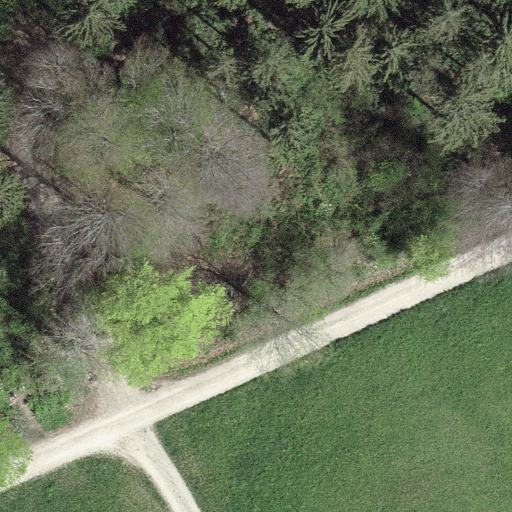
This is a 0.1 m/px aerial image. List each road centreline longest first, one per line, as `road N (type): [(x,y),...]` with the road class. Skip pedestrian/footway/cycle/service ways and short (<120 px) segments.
road 1 (track): [(134,422),(511,244)]
road 2 (track): [(134,422),(0,88)]
road 3 (track): [(0,478),(134,422)]
